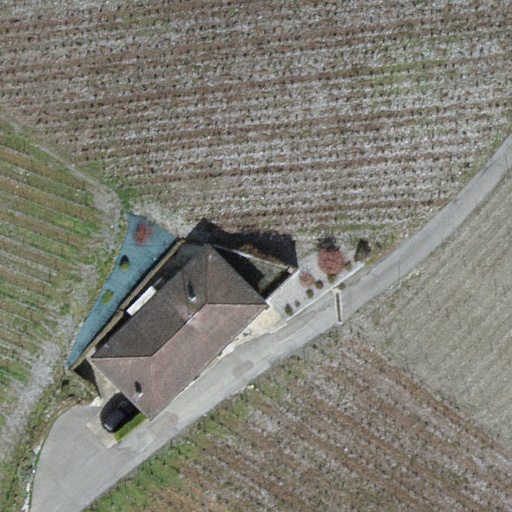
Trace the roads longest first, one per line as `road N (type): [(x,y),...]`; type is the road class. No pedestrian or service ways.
road 1 (track): [(49,511),(397,263),(465,204),(511,144)]
road 2 (track): [(0,466),(115,228)]
